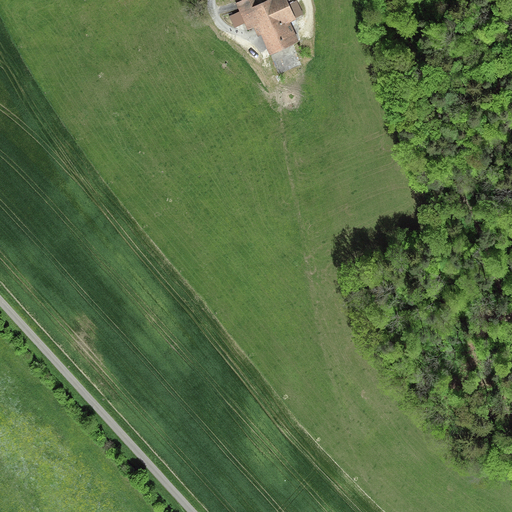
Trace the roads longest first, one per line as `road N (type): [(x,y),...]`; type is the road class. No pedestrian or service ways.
road 1 (residential): [(190,511),(0,301)]
road 2 (track): [(366,0),(416,54),(459,146),(496,197),(511,204)]
